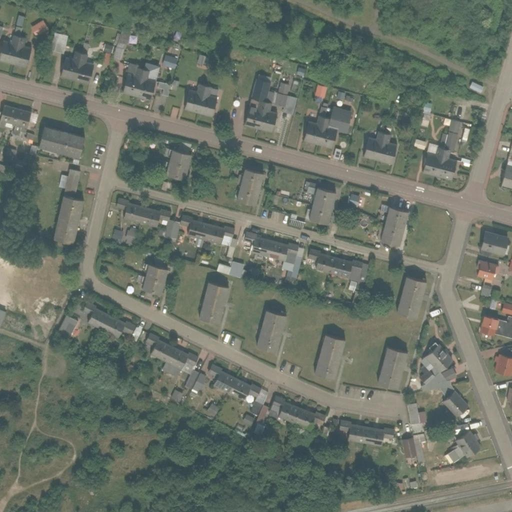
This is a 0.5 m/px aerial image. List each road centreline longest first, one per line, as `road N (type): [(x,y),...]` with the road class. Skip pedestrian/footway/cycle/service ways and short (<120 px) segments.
road 1 (residential): [(106,183),(85,271),(97,290),(310,395),(396,417)]
road 2 (residential): [(468,208),(122,115)]
road 3 (residential): [(106,183),(449,275)]
road 4 (residential): [(511,463),(450,310),(449,275)]
road 5 (residential): [(122,115),(0,83)]
road 6 (residential): [(468,208),(502,92)]
